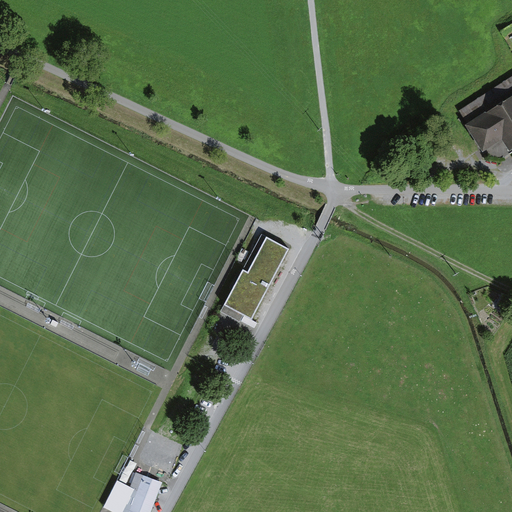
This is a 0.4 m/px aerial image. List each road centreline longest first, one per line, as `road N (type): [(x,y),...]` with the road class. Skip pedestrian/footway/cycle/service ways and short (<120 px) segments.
road 1 (unclassified): [(0,42),(282,173),(338,190)]
road 2 (track): [(338,190),(365,213),(511,288)]
road 3 (track): [(311,0),(338,190)]
road 4 (unclassified): [(511,190),(338,190)]
